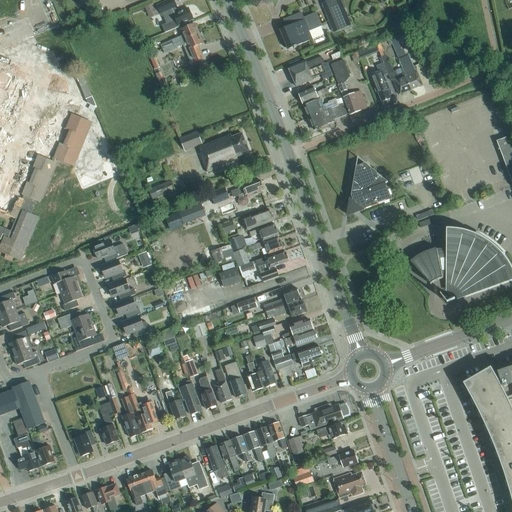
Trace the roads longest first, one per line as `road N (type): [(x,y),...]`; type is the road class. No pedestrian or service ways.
road 1 (tertiary): [(75,476),(351,377)]
road 2 (residential): [(288,153),(511,63)]
road 3 (secondary): [(361,354),(288,153)]
road 4 (residential): [(0,294),(79,262),(110,340)]
road 5 (secondary): [(288,153),(227,0)]
road 6 (secondary): [(383,365),(511,319)]
road 7 (tertiary): [(411,511),(369,387)]
